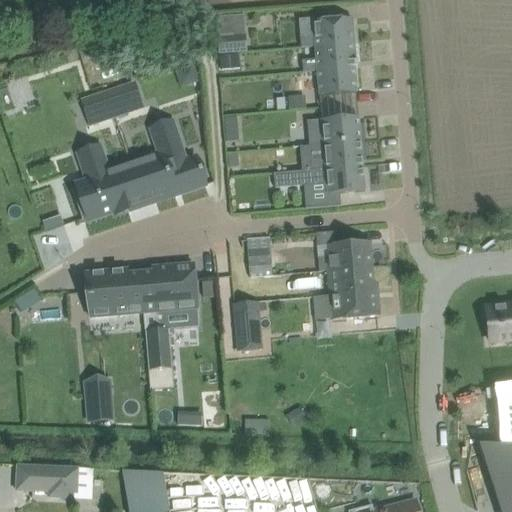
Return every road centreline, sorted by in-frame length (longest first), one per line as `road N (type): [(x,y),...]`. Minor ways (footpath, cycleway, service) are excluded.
road 1 (unclassified): [(90,237),(410,215)]
road 2 (unclassified): [(451,511),(429,408),(432,278)]
road 3 (unclassified): [(410,215),(395,0)]
